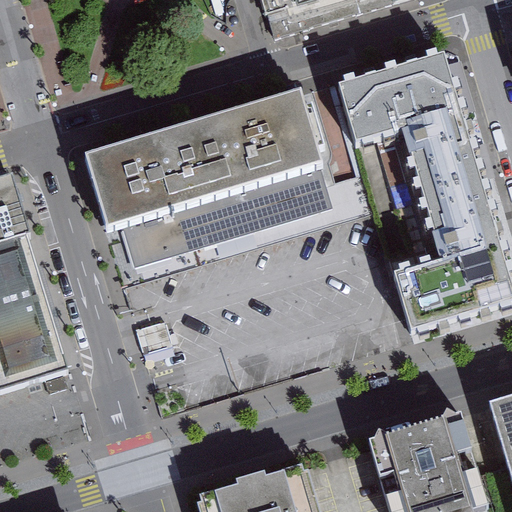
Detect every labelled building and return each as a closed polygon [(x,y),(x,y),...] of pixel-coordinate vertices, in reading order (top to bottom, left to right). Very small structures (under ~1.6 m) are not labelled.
[(261,0),(269,25),(298,17),(303,34),(418,0),(261,0)] [(511,293),(442,62),(338,93),(355,150),(400,136),(440,269),(395,282),(412,339),(511,308),(511,293)] [(304,98),(194,129),(215,204),(319,175),(326,173),(321,156),(328,154),(315,109),(308,111),(304,98)] [(194,129),(83,162),(105,235),(122,231),(215,204),(194,129)] [(215,204),(122,231),(133,270),(331,209),(319,175),(215,204)] [(11,182),(0,185),(0,395),(66,376),(25,242),(29,241),(11,182)] [(164,325),(136,332),(140,346),(143,356),(171,348),(164,325)] [(511,404),(489,412),(511,487),(511,404)] [(485,511),(487,511),(459,420),(368,448),(387,511),(485,511)] [(216,497),(199,502),(201,509),(196,510),(196,511),(317,511),(307,478),(302,479),(300,473),(283,478),(284,479),(266,485),(264,480),(236,488),(237,493),(216,499),(216,497)]
